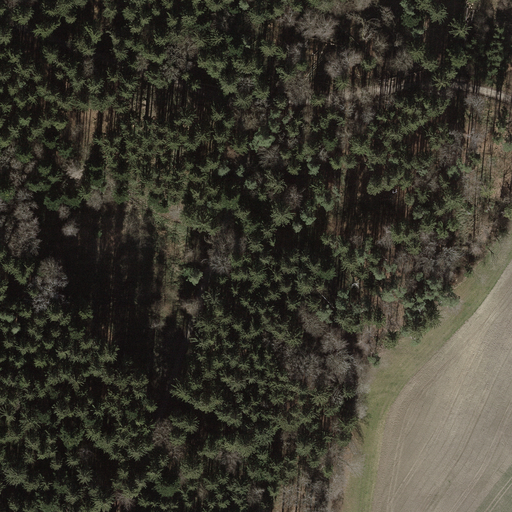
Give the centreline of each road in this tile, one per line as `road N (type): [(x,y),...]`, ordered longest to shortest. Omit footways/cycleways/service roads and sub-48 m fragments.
road 1 (track): [(511,100),(450,83),(366,99),(237,103),(0,15)]
road 2 (track): [(130,511),(243,185),(248,143),(237,103)]
